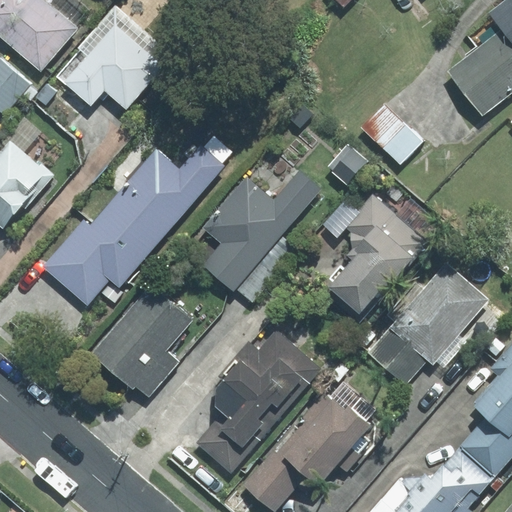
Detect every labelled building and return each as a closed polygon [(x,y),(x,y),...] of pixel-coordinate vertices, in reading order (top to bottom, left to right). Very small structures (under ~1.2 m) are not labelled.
[(55,0),(0,0),(0,28),(47,69),(85,26),(55,0)] [(511,97),(511,0),(509,0),(498,9),(509,23),(452,68),(490,115),(511,97)] [(135,106),(179,55),(120,5),(63,72),(101,105),(115,89),(135,106)] [(2,52),(0,54),(0,102),(12,112),(37,80),(2,52)] [(430,144),(389,99),(366,119),(407,165),(430,144)] [(31,151),(49,128),(28,111),(0,147),(0,220),(16,233),(62,176),(31,151)] [(99,303),(118,280),(127,288),(236,165),(227,157),(210,142),(188,168),(164,146),(97,222),(90,217),(51,261),(99,303)] [(209,261),(241,288),(256,300),(279,272),(264,260),(328,184),(308,167),(281,198),(255,176),(213,225),(228,238),(209,261)] [(384,192),(368,209),(352,195),(328,224),(344,238),(348,233),(362,245),(327,286),(369,323),(404,282),(440,240),(384,192)] [(414,382),(435,358),(440,363),(497,297),(453,260),(397,326),(376,350),(414,382)] [(188,361),(177,350),(204,321),(162,283),(100,353),(141,390),(143,387),(155,398),(188,361)] [(270,438),(264,432),(274,420),(269,416),(282,402),(288,407),(326,362),(286,328),(268,349),(257,339),(224,378),(243,394),(233,406),(201,443),(238,475),(270,438)] [(511,353),(497,370),(502,373),(479,398),(495,412),(422,494),(400,475),(367,511),(481,511),(494,498),(488,492),(511,465),(511,353)] [(279,511),(287,511),(306,490),(312,495),(326,479),(337,489),(389,428),(335,382),(283,443),(248,485),(279,511)]
